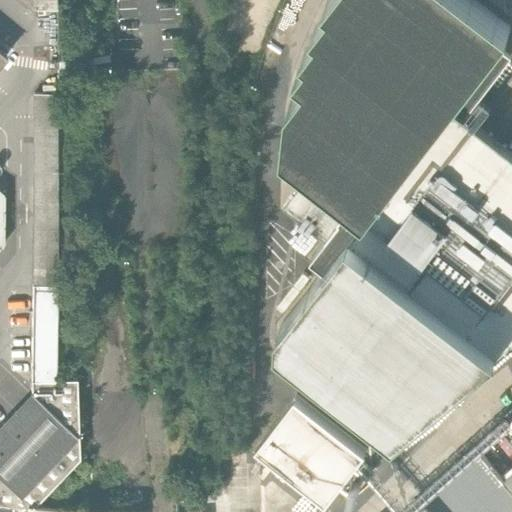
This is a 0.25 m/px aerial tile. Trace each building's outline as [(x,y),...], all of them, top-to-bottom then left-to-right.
[(56,0),(32,0),(33,11),(57,11),(56,0)] [(311,173),(351,203),(366,215),(452,104),(466,114),(480,94),(511,52),(511,51),(500,42),(511,28),(475,0),(327,0),(326,3),(331,7),(314,29),(319,34),(303,53),(309,57),(296,73),(307,82),(290,104),(284,152),(311,173)] [(480,94),(466,114),(452,104),(366,215),(351,203),(338,220),(340,221),(310,260),(324,270),(350,237),(498,351),(511,339),(511,150),(476,123),(492,102),(480,94)] [(33,95),(32,286),(56,286),(56,260),(57,95),(33,95)] [(283,209),(325,240),(340,221),(338,220),(351,203),(311,173),(283,209)] [(396,435),(498,351),(350,237),(324,270),(279,328),(278,345),(396,435)] [(55,383),(56,286),(32,286),(31,383),(55,383)] [(77,384),(55,383),(31,383),(31,397),(0,430),(0,504),(28,507),(32,507),(78,462),(77,384)] [(295,398),(256,449),(326,503),(365,452),(295,398)] [(511,408),(502,417),(511,429),(511,434),(505,440),(511,448),(511,466),(500,477),(511,489),(511,408)] [(511,511),(511,489),(500,477),(480,453),(413,511),(511,511)]
